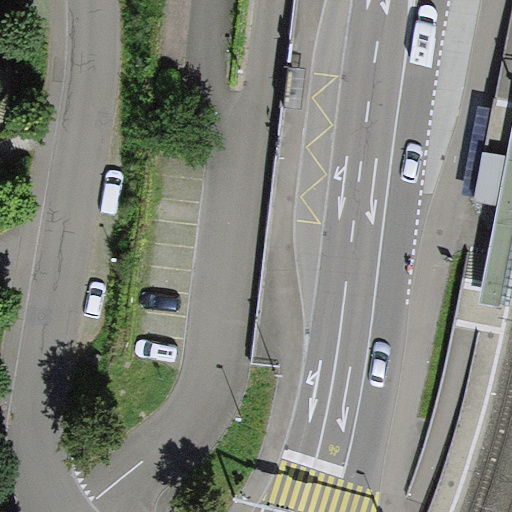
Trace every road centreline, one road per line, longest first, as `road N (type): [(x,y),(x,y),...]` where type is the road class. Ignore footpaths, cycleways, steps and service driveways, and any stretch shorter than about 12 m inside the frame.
road 1 (residential): [(98,0),(100,29),(37,400),(35,458),(55,511)]
road 2 (secondary): [(411,0),(354,379),(322,511)]
